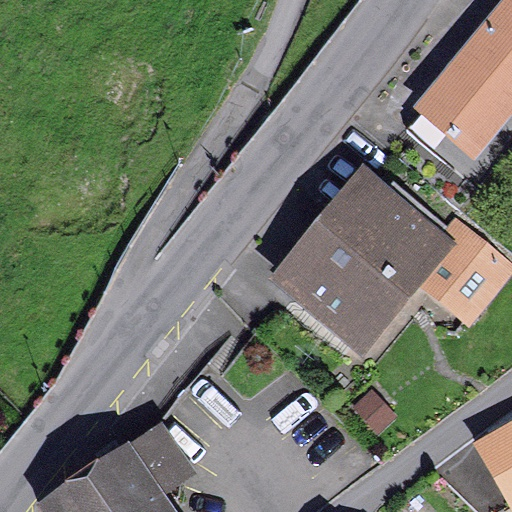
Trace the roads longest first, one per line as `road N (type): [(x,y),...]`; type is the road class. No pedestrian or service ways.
road 1 (tertiary): [(399,0),(320,110),(130,332),(0,508)]
road 2 (track): [(130,332),(146,248),(271,67),(294,0)]
road 3 (residential): [(511,400),(352,511)]
